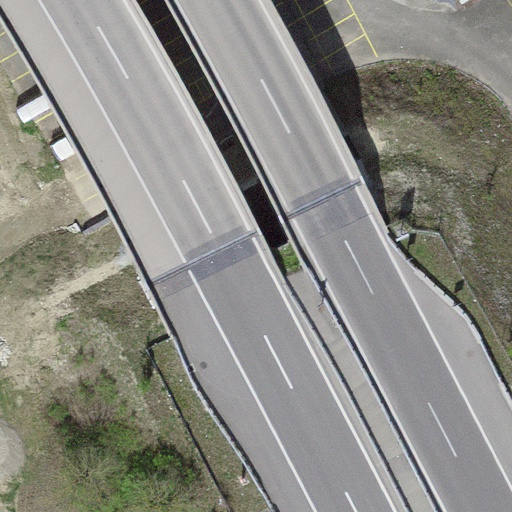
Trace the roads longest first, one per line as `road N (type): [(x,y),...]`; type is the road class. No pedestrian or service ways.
road 1 (motorway): [(81,0),(355,511)]
road 2 (motorway): [(485,511),(217,0)]
